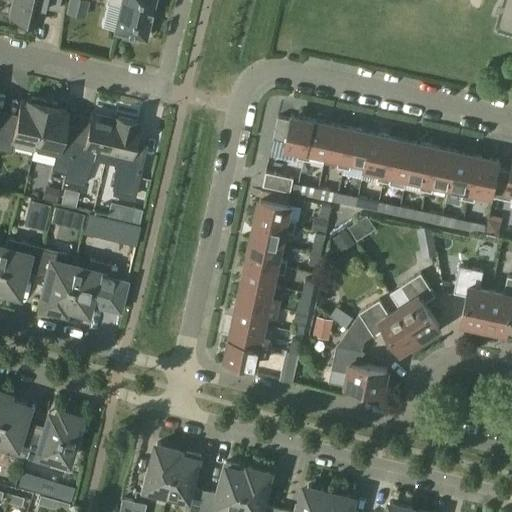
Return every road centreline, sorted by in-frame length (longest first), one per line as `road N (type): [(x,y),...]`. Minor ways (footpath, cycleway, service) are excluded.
road 1 (residential): [(183,373),(237,107),(257,75),(280,69),(511,119)]
road 2 (residential): [(174,410),(511,495)]
road 3 (residential): [(0,51),(160,89),(183,0)]
road 4 (residential): [(410,428),(183,373)]
road 5 (residential): [(183,373),(0,325)]
road 6 (residential): [(0,359),(174,410)]
road 7 (residential): [(511,371),(465,361),(444,368),(424,387),(410,428)]
